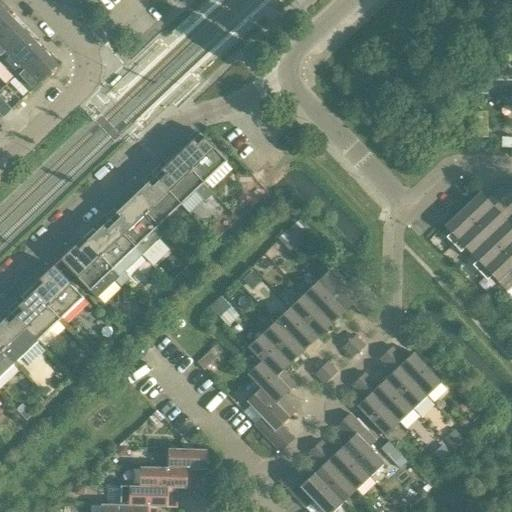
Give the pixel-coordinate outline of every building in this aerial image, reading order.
[(307,0),(293,0),(290,4),(296,10),(307,0)] [(0,30),(10,21),(0,10),(0,30)] [(0,30),(0,61),(25,37),(10,21),(0,30)] [(0,61),(0,64),(13,78),(40,53),(25,37),(0,61)] [(13,78),(29,94),(55,69),(40,53),(13,78)] [(493,66),(493,76),(503,77),(504,66),(493,66)] [(480,80),(479,95),(492,95),(492,80),(480,80)] [(0,92),(13,108),(22,100),(8,84),(0,91),(0,92)] [(0,99),(0,117),(2,120),(11,111),(0,99)] [(487,125),(474,125),(474,138),(487,138),(487,125)] [(182,144),(172,154),(207,189),(209,187),(205,183),(226,163),(199,135),(186,148),(182,144)] [(501,148),(511,149),(511,139),(501,139),(501,148)] [(207,189),(172,154),(163,163),(167,167),(153,179),(180,207),(194,193),(204,204),(212,196),(207,189)] [(137,187),(127,197),(161,232),(163,230),(159,226),(180,207),(153,179),(141,191),(137,187)] [(443,228),(501,288),(511,277),(511,229),(498,215),(511,201),(511,182),(509,180),(486,202),(478,194),(443,228)] [(121,209),(108,222),(141,257),(164,235),(161,232),(127,197),(118,205),(121,209)] [(93,229),(82,240),(124,284),(129,279),(124,273),(141,257),(108,222),(96,233),(93,229)] [(279,242),(290,254),(312,234),(306,227),(301,222),(279,242)] [(82,240),(60,261),(97,300),(115,282),(121,288),(124,284),(82,240)] [(53,267),(30,289),(64,325),(66,323),(62,319),(83,299),(53,267)] [(332,269),(317,283),(345,313),(353,305),(366,319),(380,306),(354,278),(347,285),(332,269)] [(252,272),(242,281),(250,290),(260,281),(252,272)] [(317,283),(303,296),(331,326),(345,313),(317,283)] [(24,303),(11,315),(37,343),(59,323),(63,327),(64,325),(30,289),(20,299),(24,303)] [(303,296),(289,309),(317,339),(331,326),(303,296)] [(212,307),(209,308),(218,318),(230,308),(220,298),(212,307)] [(289,309),(275,322),(304,352),(317,339),(289,309)] [(0,347),(19,368),(21,366),(17,362),(37,343),(11,315),(0,324),(0,347)] [(275,322),(261,336),(290,365),(304,352),(275,322)] [(261,336),(247,349),(260,363),(274,378),(275,378),(289,392),(295,386),(282,372),(290,365),(261,336)] [(354,338),(348,343),(358,353),(364,348),(354,338)] [(358,353),(348,343),(342,349),(352,359),(358,353)] [(216,345),(209,352),(219,363),(227,356),(221,350),(216,345)] [(0,378),(13,366),(17,370),(19,368),(0,347),(0,378)] [(391,348),(385,354),(426,398),(440,384),(412,355),(405,362),(391,348)] [(392,374),(384,381),(412,411),(426,398),(385,354),(379,360),(392,374)] [(260,363),(247,376),(288,420),(295,413),(281,400),(289,392),(275,378),(274,378),(260,363)] [(326,364),(320,369),(330,380),(336,374),(326,364)] [(330,380),(320,369),(314,375),(324,385),(330,380)] [(363,375),(357,381),(399,424),(412,411),(384,381),(377,388),(363,375)] [(288,420),(247,376),(260,390),(246,403),(261,419),(254,426),(280,454),(294,441),(281,427),(288,420)] [(399,424),(357,381),(351,387),(364,400),(356,408),(384,438),(399,424)] [(22,405),(17,410),(27,421),(32,415),(22,405)] [(157,413),(150,420),(156,426),(163,419),(157,413)] [(349,442),(342,449),(369,478),(384,465),(369,449),(376,443),(349,415),(336,428),(349,442)] [(478,417),(473,422),(479,428),(484,423),(478,417)] [(455,431),(445,440),(454,450),(463,441),(455,431)] [(321,442),(314,448),(356,491),(369,478),(342,449),(334,456),(321,442)] [(382,448),(381,449),(394,464),(402,456),(389,442),(382,448)] [(442,447),(433,454),(441,462),(449,454),(442,447)] [(117,449),(117,457),(126,458),(126,448),(118,448),(117,448),(117,449)] [(321,468),(314,475),(342,505),(356,491),(314,448),(308,454),(321,468)] [(169,450),(168,469),(168,470),(187,470),(186,490),(196,491),(197,471),(206,472),(206,452),(169,450)] [(140,468),(140,487),(149,488),(167,489),(166,508),(177,509),(177,490),(186,490),(187,470),(168,470),(168,469),(140,468)] [(334,511),(342,505),(314,475),(306,482),(293,468),(279,481),(306,509),(312,503),(320,511),(334,511)] [(75,487),(75,496),(79,496),(84,492),(84,487),(75,487)] [(121,487),(120,506),(128,507),(147,508),(147,511),(157,511),(157,508),(166,508),(167,489),(149,488),(140,487),(121,487)]
